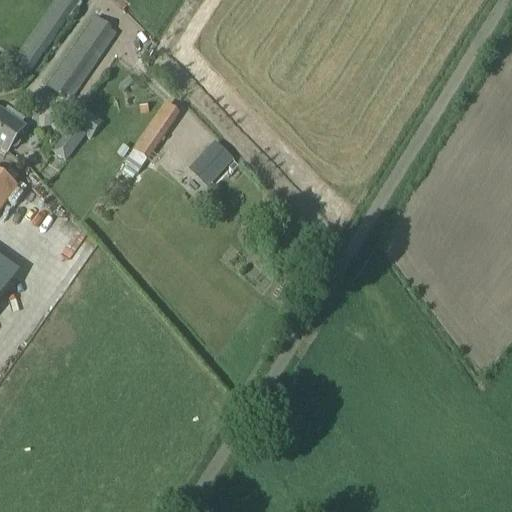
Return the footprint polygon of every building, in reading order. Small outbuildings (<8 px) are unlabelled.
[(28,77),(79,2),(76,0),(55,0),(10,65),(28,77)] [(204,0),(177,45),(208,65),(248,0),(204,0)] [(308,0),(356,31),(358,28),(426,71),(446,40),(383,0),(308,0)] [(45,90),(62,102),(110,31),(94,19),(84,33),(45,90)] [(229,65),(202,91),(246,138),(249,135),(314,206),(341,180),(276,110),(273,112),(229,65)] [(146,164),(180,113),(166,103),(131,154),(146,164)] [(0,151),(5,156),(8,151),(13,151),(15,150),(18,147),(18,142),(17,139),(23,130),(0,113),(0,151)] [(63,166),(84,137),(69,126),(49,155),(63,166)] [(232,164),(213,145),(200,158),(219,177),(232,164)] [(0,178),(0,212),(16,190),(0,178)] [(265,224),(277,210),(267,202),(255,215),(265,224)] [(0,261),(0,300),(18,274),(0,261)]
